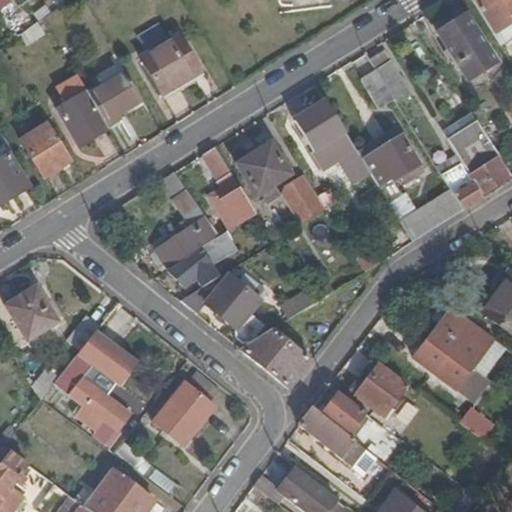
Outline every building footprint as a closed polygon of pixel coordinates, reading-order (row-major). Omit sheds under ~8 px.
[(511,21),(511,0),(472,0),(493,33),(511,21)] [(16,24),(23,33),(36,24),(29,14),(16,24)] [(496,64),(466,16),(438,33),(468,81),(496,64)] [(511,21),(493,33),(502,47),(511,41),(511,21)] [(149,54),(170,42),(160,26),(140,39),(149,54)] [(179,36),(170,42),(149,54),(141,60),(164,98),(203,75),(179,36)] [(385,53),(370,62),(376,72),(394,101),(396,103),(411,95),(385,53)] [(394,101),(376,72),(361,80),(379,111),(394,101)] [(78,149),(109,131),(86,93),(67,104),(66,103),(54,109),(78,149)] [(342,127),(327,103),(297,122),(311,146),(342,127)] [(472,114),(441,133),(447,142),(478,123),(472,114)] [(454,197),(463,212),(483,199),(480,196),(509,179),(497,160),(500,158),(478,123),(447,142),(461,166),(473,185),(454,197)] [(72,160),(50,125),(22,142),(44,178),(72,160)] [(342,127),(311,146),(325,170),(340,160),(356,151),(342,127)] [(397,130),(358,153),(363,162),(402,137),(397,130)] [(368,170),(388,203),(401,195),(394,182),(400,178),(419,166),(402,137),(363,162),(364,163),(367,168),(368,170)] [(291,176),(271,146),(237,166),(256,197),(291,176)] [(238,187),(214,149),(201,157),(224,192),(207,202),(227,233),(231,231),(237,227),(255,216),(241,192),(238,187)] [(356,151),(340,160),(352,179),(368,170),(367,168),(364,163),(363,162),(358,153),(356,151)] [(0,205),(28,188),(9,156),(0,160),(0,205)] [(425,175),(419,166),(400,178),(405,187),(425,175)] [(451,193),(454,197),(473,185),(461,166),(442,178),(451,193)] [(187,191),(174,174),(157,185),(170,204),(173,203),(188,192),(187,191)] [(295,215),(319,200),(305,177),(289,187),(285,198),(295,215)] [(168,271),(219,238),(210,224),(188,192),(173,203),(191,230),(156,252),(168,271)] [(401,223),(413,243),(463,212),(454,197),(451,193),(401,223)] [(219,238),(168,271),(185,288),(237,255),(219,238)] [(364,273),(387,259),(377,243),(368,248),(368,247),(353,256),(364,273)] [(505,272),(480,304),(486,308),(499,290),(497,289),(508,274),(505,272)] [(486,308),(480,304),(476,309),(511,335),(511,276),(508,274),(497,289),(499,290),(486,308)] [(243,344),(250,344),(264,326),(250,314),(267,294),(246,278),(240,287),(229,278),(213,298),(203,289),(180,302),(198,317),(207,306),(238,330),(236,333),(237,339),(243,344)] [(312,306),(335,292),(330,283),(306,298),(312,306)] [(58,324),(37,289),(7,307),(27,342),(58,324)] [(281,306),(289,320),(312,306),(306,298),(304,293),(281,306)] [(455,391),(472,368),(493,341),(450,309),(413,358),(455,391)] [(69,342),(81,352),(98,331),(100,329),(89,319),(69,342)] [(114,343),(98,331),(81,352),(55,383),(54,384),(83,407),(76,416),(103,438),(100,443),(108,449),(121,432),(119,430),(130,416),(106,397),(116,385),(126,373),(104,355),(114,343)] [(288,390),(311,362),(293,348),(296,344),(292,340),(288,344),(272,331),(250,344),(239,351),(288,390)] [(139,363),(114,343),(104,355),(126,373),(116,385),(120,387),(139,363)] [(377,366),(372,362),(351,391),(356,395),(356,396),(384,416),(406,386),(378,365),(377,366)] [(490,382),(472,368),(455,391),(474,404),(490,382)] [(186,385),(212,404),(220,394),(196,375),(196,374),(186,385)] [(215,407),(212,404),(186,385),(155,425),(184,447),(215,407)] [(368,415),(338,392),(321,414),(348,434),(357,422),(361,425),(368,415)] [(312,408),(298,426),(348,466),(356,455),(368,464),(373,458),(312,408)] [(368,430),(375,421),(368,415),(361,425),(368,430)] [(124,444),(116,454),(147,479),(155,469),(124,444)] [(0,511),(7,505),(0,499),(0,496),(6,489),(9,491),(28,466),(3,446),(0,449),(0,511)] [(276,492),(283,497),(302,511),(326,511),(332,504),(337,508),(340,505),(293,469),(279,489),(276,492)] [(85,508),(89,511),(147,511),(156,501),(114,470),(85,508)] [(261,475),(252,487),(277,505),(283,497),(276,492),(279,489),(261,475)] [(382,511),(419,511),(396,494),(382,511)] [(89,511),(85,508),(73,499),(62,511),(89,511)]
